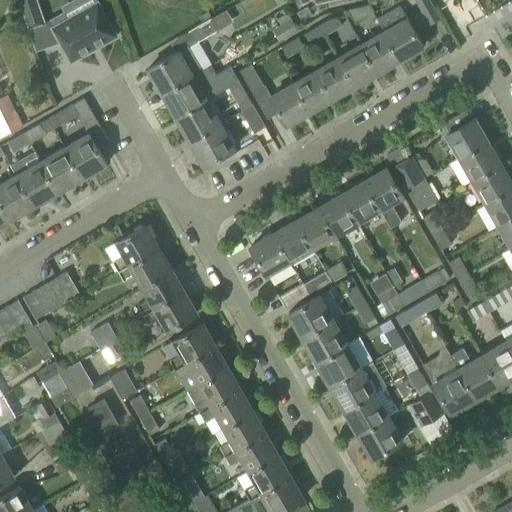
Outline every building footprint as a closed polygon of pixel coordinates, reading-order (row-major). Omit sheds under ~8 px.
[(37,0),(18,0),(28,28),(45,22),(37,0)] [(400,59),(423,45),(415,31),(429,23),(439,17),(429,0),(415,0),(421,11),(408,18),(400,5),(377,18),(384,30),(400,59)] [(98,2),(52,27),(71,61),(116,35),(98,2)] [(348,9),(354,18),(355,21),(372,11),(369,4),(348,9)] [(193,43),(216,30),(225,25),(218,14),(187,31),(193,43)] [(279,38),(297,29),(290,15),(272,23),(279,38)] [(319,24),(325,35),(342,25),(337,17),(328,19),(319,24)] [(325,35),(319,24),(304,33),(310,44),(325,35)] [(377,72),(400,59),(384,30),(361,43),(377,72)] [(287,57),(304,47),(298,36),(281,46),(287,57)] [(377,72),(361,43),(339,56),(355,84),(377,72)] [(178,50),(148,67),(162,92),(193,75),(202,69),(188,45),(178,50)] [(355,84),(339,56),(316,69),(332,97),(355,84)] [(287,123),(310,110),(294,82),(271,95),(252,63),(240,70),(267,118),(279,111),(287,123)] [(239,80),(229,64),(218,70),(228,86),(239,80)] [(332,97),(316,69),(294,82),(310,110),(332,97)] [(176,116),(206,99),(193,75),(162,92),(176,116)] [(239,80),(228,86),(241,111),(252,104),(239,80)] [(73,104),(85,125),(96,119),(84,97),(73,104)] [(220,123),(206,99),(176,116),(190,140),(220,123)] [(265,126),(252,104),(241,111),(254,132),(265,126)] [(0,106),(0,137),(12,131),(0,106)] [(460,156),(488,140),(474,117),(447,133),(460,156)] [(40,123),(23,132),(29,143),(46,133),(40,123)] [(224,130),(220,123),(190,140),(204,165),(234,147),(224,130)] [(14,152),(29,143),(23,132),(8,141),(14,152)] [(64,147),(82,177),(106,163),(89,133),(64,147)] [(473,179),(501,163),(488,140),(460,156),(473,179)] [(40,161),(58,191),(82,177),(64,147),(40,161)] [(425,178),(423,174),(428,171),(430,167),(425,160),(421,160),(417,162),(412,154),(393,166),(406,188),(425,178)] [(10,164),(16,175),(34,205),(58,191),(40,161),(26,169),(20,158),(10,164)] [(486,201),(511,186),(511,182),(501,163),(473,179),(486,201)] [(364,181),(380,209),(390,227),(401,221),(390,202),(403,195),(387,167),(364,181)] [(0,184),(0,201),(10,218),(34,205),(16,175),(0,184)] [(425,178),(406,188),(419,210),(440,198),(431,182),(428,184),(425,178)] [(341,194),(357,221),(380,209),(364,181),(341,194)] [(511,216),(511,186),(486,201),(499,224),(511,216)] [(341,194),(319,206),(335,234),(357,221),(341,194)] [(0,223),(10,218),(0,201),(0,223)] [(312,247),(335,234),(319,206),(296,219),(312,247)] [(432,234),(443,227),(433,210),(422,217),(432,234)] [(511,216),(499,224),(511,246),(511,216)] [(290,260),(312,247),(296,219),(274,232),(290,260)] [(159,247),(159,246),(158,246),(146,224),(106,248),(113,260),(112,261),(118,270),(159,247)] [(452,243),(443,227),(432,234),(441,249),(452,243)] [(267,273),(290,260),(274,232),(251,246),(267,273)] [(142,285),(171,269),(172,268),(171,268),(159,247),(118,270),(123,280),(135,273),(142,285)] [(458,279),(468,272),(459,255),(448,262),(458,279)] [(420,280),(426,291),(450,277),(438,257),(432,261),(437,270),(420,280)] [(324,270),(330,281),(348,271),(342,260),(324,270)] [(184,290),(184,289),(183,290),(171,269),(142,285),(149,298),(138,304),(143,313),(184,290)] [(324,270),(301,283),(307,294),(330,281),(324,270)] [(66,271),(54,278),(68,300),(80,293),(66,271)] [(477,288),(468,272),(458,279),(466,294),(477,288)] [(68,300),(54,278),(43,284),(57,307),(68,300)] [(397,294),(403,304),(426,291),(420,280),(397,294)] [(301,283),(299,285),(281,294),(287,305),(307,294),(301,283)] [(57,307),(43,284),(33,290),(46,313),(57,307)] [(346,290),(355,307),(366,301),(356,284),(346,290)] [(488,312),(511,297),(506,288),(482,302),(488,312)] [(36,319),(46,313),(33,290),(23,296),(36,319)] [(143,313),(148,323),(160,316),(168,329),(197,312),(196,311),(184,291),(184,290),(143,313)] [(436,292),(419,302),(425,312),(442,302),(436,292)] [(403,304),(397,294),(376,305),(382,316),(403,304)] [(289,312),(303,337),(333,319),(319,295),(289,312)] [(6,305),(19,327),(21,327),(31,322),(18,299),(6,305)] [(375,317),(366,301),(355,307),(364,323),(375,317)] [(419,302),(395,315),(401,326),(415,318),(425,312),(419,302)] [(482,302),(467,310),(473,320),(488,312),(482,302)] [(6,305),(0,309),(0,318),(9,333),(19,327),(6,305)] [(0,338),(9,333),(0,318),(0,338)] [(44,340),(45,340),(55,334),(46,318),(35,325),(44,340)] [(317,361),(347,343),(333,319),(303,337),(317,361)] [(35,325),(33,326),(31,322),(21,327),(32,347),(44,340),(35,325)] [(95,341),(112,331),(107,322),(90,332),(95,341)] [(174,369),(215,345),(216,345),(215,344),(203,323),(203,322),(173,340),(181,353),(169,360),(174,369)] [(511,322),(500,329),(506,340),(511,350),(511,322)] [(384,333),(394,349),(404,343),(395,327),(384,333)] [(118,341),(112,331),(95,341),(101,351),(118,341)] [(475,398),(450,354),(442,339),(438,354),(422,363),(451,412),(475,398)] [(482,354),(499,384),(511,377),(511,350),(506,340),(482,354)] [(347,343),(317,361),(330,385),(360,367),(347,343)] [(404,343),(394,349),(402,365),(413,359),(404,343)] [(186,390),(228,367),(228,366),(227,366),(215,345),(174,369),(180,379),(192,372),(198,383),(186,389),(186,390)] [(463,347),(450,354),(475,398),(499,384),(482,354),(471,361),(463,347)] [(55,361),(36,371),(42,380),(60,370),(55,361)] [(59,373),(65,384),(86,372),(79,361),(59,373)] [(360,367),(330,385),(344,409),(374,391),(386,385),(372,361),(360,367)] [(199,412),(240,388),(228,367),(186,390),(199,412)] [(406,373),(420,397),(430,392),(416,367),(406,373)] [(16,375),(21,385),(35,377),(29,368),(16,375)] [(124,368),(109,377),(121,398),(136,390),(124,368)] [(94,385),(86,372),(65,384),(67,386),(73,397),(94,385)] [(35,377),(21,385),(27,394),(40,386),(35,377)] [(73,397),(67,386),(51,396),(57,406),(73,397)] [(212,433),(223,427),(253,410),(253,409),(252,409),(240,388),(199,412),(205,422),(206,422),(212,433)] [(374,391),(344,409),(358,433),(388,415),(374,391)] [(430,392),(420,397),(410,402),(423,424),(428,422),(439,442),(455,433),(443,413),(430,392)] [(150,412),(140,394),(130,400),(140,418),(150,412)] [(37,433),(60,420),(54,411),(47,398),(37,404),(38,406),(30,410),(37,422),(33,424),(37,433)] [(117,422),(103,399),(89,407),(103,430),(117,422)] [(219,447),(224,455),(265,431),(253,410),(223,427),(231,440),(219,447)] [(150,412),(140,418),(150,434),(160,428),(150,412)] [(402,440),(388,415),(358,433),(372,457),(402,440)] [(37,433),(45,447),(51,458),(74,445),(60,420),(37,433)] [(248,470),(278,453),(278,452),(277,453),(265,432),(266,432),(265,431),(224,455),(230,466),(242,459),(248,470)] [(102,449),(115,472),(138,459),(125,436),(102,449)] [(155,443),(166,462),(175,456),(175,455),(164,438),(155,443)] [(76,450),(54,462),(61,474),(83,461),(76,450)] [(180,452),(175,455),(175,456),(166,462),(175,477),(189,469),(180,452)] [(0,453),(0,483),(13,476),(1,454),(0,453)] [(244,489),(249,498),(290,474),(278,454),(278,453),(248,470),(256,482),(244,489)] [(290,475),(290,474),(249,498),(225,511),(249,511),(256,509),(257,511),(276,511),(303,497),(302,496),(290,475)] [(86,489),(94,503),(104,497),(96,484),(86,489)] [(182,485),(172,491),(182,508),(192,502),(182,485)] [(0,497),(0,511),(26,511),(32,508),(19,486),(0,497)] [(136,493),(126,499),(132,509),(142,503),(136,493)] [(126,499),(113,507),(116,511),(127,511),(132,509),(126,499)]
